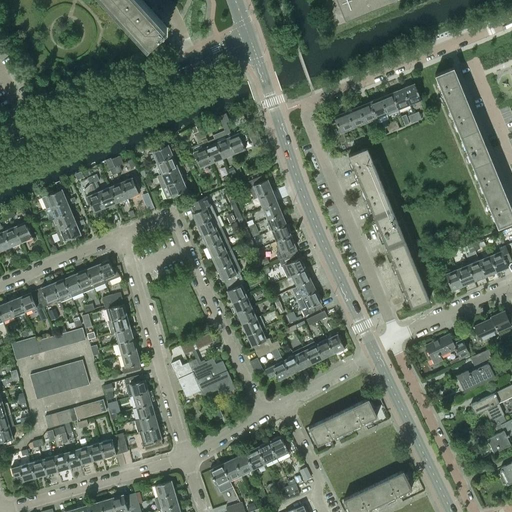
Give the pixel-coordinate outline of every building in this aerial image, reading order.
[(168,28),(142,0),(104,0),(147,47),(168,28)] [(336,0),(344,20),(378,6),(378,7),(395,0),(336,0)] [(435,74),(447,105),(466,97),(453,67),(435,74)] [(403,87),(410,105),(421,100),(414,83),(403,87)] [(403,87),(392,92),(399,109),(410,105),(403,87)] [(399,109),(392,92),(380,97),(388,114),(399,109)] [(380,97),(369,101),(376,118),(388,114),(380,97)] [(460,135),(478,128),(466,97),(447,105),(460,135)] [(376,118),(369,101),(358,106),(365,123),(376,118)] [(358,106),(347,110),(354,128),(365,123),(358,106)] [(343,132),(354,128),(347,110),(330,117),(333,123),(330,124),(342,151),(361,144),(357,136),(347,141),(343,132)] [(418,111),(413,114),(416,121),(421,119),(418,111)] [(224,115),(219,118),(220,120),(224,130),(234,154),(245,149),(242,141),(248,139),(243,128),(236,130),(237,133),(232,135),(229,129),(227,124),(230,123),(228,119),(227,114),(224,115)] [(396,121),(391,123),(394,130),(399,128),(396,121)] [(394,130),(391,123),(386,125),(389,132),(394,130)] [(256,131),(253,132),(250,125),(248,126),(247,128),(254,146),(261,143),(256,131)] [(472,166),(491,158),(478,128),(460,135),(472,166)] [(224,130),(213,135),(214,138),(223,158),(234,154),(224,130)] [(368,132),(371,139),(377,137),(374,130),(368,132)] [(368,132),(357,136),(361,144),(371,139),(368,132)] [(205,136),(201,138),(202,140),(211,163),(223,158),(214,138),(208,141),(207,138),(206,138),(205,136)] [(198,144),(191,147),(193,152),(192,153),(195,160),(196,159),(200,168),(211,163),(202,140),(201,138),(196,140),(198,144)] [(152,151),(156,163),(175,155),(174,151),(172,152),(168,144),(160,148),(159,146),(152,149),(153,151),(152,151)] [(348,154),(361,185),(379,177),(367,147),(348,154)] [(161,174),(178,167),(175,159),(177,159),(175,155),(156,163),(161,174)] [(120,156),(111,160),(114,167),(117,173),(121,171),(119,165),(123,163),(120,156)] [(485,196),(503,189),(491,158),(472,166),(485,196)] [(161,174),(157,176),(161,187),(166,185),(185,177),(183,173),(181,174),(178,167),(161,174)] [(253,198),(257,197),(273,190),(268,179),(265,180),(263,175),(246,182),(253,198)] [(95,182),(92,176),(88,178),(90,184),(84,190),(88,198),(86,198),(88,204),(90,204),(94,212),(105,207),(98,191),(95,182)] [(120,182),(127,198),(139,193),(135,185),(137,184),(134,177),(132,178),(132,177),(120,182)] [(166,185),(161,187),(166,198),(170,196),(171,196),(172,198),(179,195),(178,193),(187,189),(184,182),(186,181),(185,177),(166,185)] [(361,185),(373,215),(392,208),(379,177),(361,185)] [(127,198),(120,182),(109,186),(116,203),(127,198)] [(105,207),(116,203),(109,186),(98,191),(105,207)] [(46,209),(50,207),(69,199),(67,195),(65,196),(62,189),(53,192),(52,190),(46,193),(46,195),(45,196),(41,198),(46,209)] [(485,196),(497,227),(511,221),(511,210),(503,189),(485,196)] [(273,190),(257,197),(262,208),(277,202),(273,190)] [(204,197),(189,204),(193,213),(192,214),(197,225),(212,218),(217,216),(211,204),(210,205),(206,196),(204,197)] [(69,199),(50,207),(55,218),(72,211),(68,204),(75,201),(74,197),(69,199)] [(277,202),(262,208),(266,219),(282,213),(277,202)] [(373,215),(386,246),(404,239),(392,208),(373,215)] [(72,211),(55,218),(51,220),(55,231),(78,222),(77,218),(75,219),(72,211)] [(282,213),(266,219),(271,230),(286,224),(282,213)] [(212,218),(197,225),(202,236),(217,229),(221,227),(222,227),(217,216),(212,218)] [(83,220),(78,222),(55,231),(60,242),(64,240),(64,241),(65,240),(66,242),(73,239),(72,238),(81,234),(78,226),(84,223),(83,220)] [(14,226),(21,243),(32,238),(29,229),(31,228),(28,222),(26,222),(25,221),(14,226)] [(0,223),(0,251),(10,247),(3,231),(0,223)] [(255,224),(249,227),(253,236),(259,233),(255,224)] [(286,224),(271,230),(276,241),(291,235),(286,224)] [(21,243),(14,226),(3,231),(10,247),(21,243)] [(217,229),(202,236),(207,247),(226,238),(221,227),(217,229)] [(438,239),(442,248),(453,243),(449,234),(438,239)] [(291,235),(276,241),(280,253),(276,254),(279,260),(298,252),(295,247),(296,247),(291,235)] [(226,238),(207,247),(212,258),(231,249),(226,238)] [(386,246),(398,277),(417,269),(404,239),(386,246)] [(511,260),(505,245),(499,247),(501,250),(490,255),(497,272),(508,267),(506,262),(511,260)] [(216,269),(236,260),(231,249),(212,258),(216,269)] [(298,252),(279,260),(282,266),(287,277),(291,275),(306,268),(300,257),(298,252)] [(497,272),(490,255),(478,260),(485,277),(497,272)] [(97,264),(105,282),(120,276),(114,267),(112,268),(108,259),(97,264)] [(226,285),(241,278),(239,272),(241,271),(236,260),(216,269),(222,280),(223,279),(226,285)] [(485,277),(478,260),(467,264),(474,281),(485,277)] [(105,282),(97,264),(86,268),(94,288),(105,283),(105,282)] [(474,281),(467,264),(456,269),(463,286),(474,281)] [(94,288),(86,268),(75,273),(83,292),(94,288)] [(296,286),(311,279),(306,268),(291,275),(296,286)] [(429,300),(417,269),(398,277),(411,307),(429,300)] [(463,286),(456,269),(445,273),(452,291),(463,286)] [(83,292),(75,273),(63,278),(72,297),(83,292)] [(72,297),(63,278),(52,282),(60,300),(60,302),(72,297)] [(231,302),(247,295),(242,284),(244,283),(241,278),(226,285),(228,290),(226,291),(231,302)] [(301,297),(316,290),(311,279),(296,286),(301,297)] [(60,300),(52,282),(41,287),(41,288),(36,290),(43,307),(60,300)] [(43,307),(36,290),(30,292),(19,296),(25,312),(31,309),(32,311),(43,307)] [(301,297),(297,299),(302,310),(305,316),(322,307),(320,302),(322,301),(316,290),(301,297)] [(120,292),(107,296),(109,302),(122,298),(120,292)] [(247,295),(231,302),(236,313),(252,306),(249,300),(251,299),(249,294),(247,295)] [(25,312),(19,296),(8,301),(14,316),(25,312)] [(104,303),(109,321),(127,316),(124,304),(123,304),(122,298),(109,302),(104,303)] [(14,316),(8,301),(0,304),(0,313),(3,321),(14,316)] [(252,306),(236,313),(241,324),(256,317),(254,311),(256,310),(254,305),(252,306)] [(48,311),(52,320),(58,317),(55,309),(48,311)] [(504,310),(490,316),(491,318),(473,326),(479,341),(498,332),(497,331),(510,325),(511,329),(511,328),(511,313),(506,315),(504,310)] [(327,316),(324,311),(310,318),(312,323),(327,316)] [(111,333),(114,332),(130,327),(127,316),(109,321),(107,321),(111,333)] [(246,335),(261,328),(265,327),(260,316),(256,317),(241,324),(246,335)] [(134,339),(130,327),(114,332),(118,343),(134,339)] [(76,329),(80,341),(85,339),(82,328),(76,329)] [(256,351),(271,344),(269,338),(266,339),(261,328),(246,335),(251,346),(253,345),(256,351)] [(76,329),(71,331),(74,343),(80,341),(76,329)] [(74,343),(71,331),(65,333),(68,344),(74,343)] [(210,332),(181,345),(185,354),(214,341),(210,332)] [(65,333),(59,334),(62,346),(68,344),(65,333)] [(326,339),(333,354),(344,348),(340,340),(342,339),(340,334),(338,335),(337,333),(326,339)] [(62,346),(59,334),(53,336),(57,348),(62,346)] [(462,339),(453,343),(449,334),(425,346),(433,363),(442,359),(440,355),(454,348),(460,361),(470,357),(462,339)] [(53,336),(47,338),(51,349),(57,348),(53,336)] [(51,349),(47,338),(42,339),(45,351),(51,349)] [(42,339),(36,341),(39,353),(45,351),(42,339)] [(118,343),(116,344),(119,356),(121,355),(137,350),(134,339),(118,343)] [(315,344),(322,359),(333,354),(326,339),(315,344)] [(33,354),(39,353),(36,341),(30,343),(33,354)] [(303,346),(311,364),(322,359),(315,344),(313,341),(303,346)] [(33,354),(30,343),(24,344),(28,356),(33,354)] [(276,348),(273,343),(271,344),(256,351),(258,356),(271,350),(276,348)] [(28,356),(24,344),(19,346),(22,357),(28,356)] [(493,377),(486,364),(493,360),(490,354),(498,350),(495,345),(463,360),(463,361),(472,357),(477,368),(469,372),(467,369),(456,375),(464,391),(493,377)] [(22,357),(19,346),(13,348),(16,359),(22,357)] [(293,355),(301,369),(311,364),(303,346),(292,351),(293,355)] [(276,348),(271,350),(275,359),(281,357),(277,348),(276,348)] [(140,362),(137,350),(121,355),(124,367),(122,367),(124,373),(140,368),(138,363),(140,362)] [(282,360),(290,375),(301,369),(293,355),(282,360)] [(290,375),(282,360),(281,357),(275,359),(277,362),(265,368),(269,377),(275,374),(278,380),(290,375)] [(171,363),(186,396),(200,390),(203,395),(217,389),(220,395),(235,388),(222,360),(216,363),(213,358),(199,364),(196,358),(182,365),(179,359),(171,363)] [(76,361),(80,373),(85,372),(82,360),(76,361)] [(74,375),(80,373),(76,361),(70,363),(74,375)] [(68,377),(74,375),(70,363),(65,365),(68,377)] [(62,378),(68,377),(65,365),(59,366),(62,378)] [(57,380),(62,378),(59,366),(53,368),(57,380)] [(51,382),(57,380),(53,368),(47,370),(51,382)] [(45,383),(51,382),(47,370),(42,371),(45,383)] [(36,373),(39,385),(45,383),(42,371),(36,373)] [(85,372),(80,373),(83,385),(89,384),(85,372)] [(30,375),(33,387),(39,385),(36,373),(30,375)] [(77,387),(83,385),(80,373),(74,375),(77,387)] [(129,397),(133,396),(149,391),(145,379),(143,380),(142,374),(125,379),(127,384),(126,384),(129,397)] [(72,389),(77,387),(74,375),(68,377),(72,389)] [(72,389),(68,377),(62,378),(66,390),(72,389)] [(60,392),(66,390),(62,378),(57,380),(60,392)] [(54,394),(60,392),(57,380),(51,382),(54,394)] [(48,395),(54,394),(51,382),(45,383),(48,395)] [(48,395),(45,383),(39,385),(43,397),(48,395)] [(111,383),(103,385),(105,393),(111,391),(112,387),(111,383)] [(511,385),(511,384),(470,404),(475,414),(485,410),(490,421),(491,421),(494,427),(500,424),(506,422),(503,415),(504,415),(498,403),(511,396),(511,385)] [(37,399),(43,397),(39,385),(33,387),(37,399)] [(133,396),(136,407),(152,403),(149,391),(133,396)] [(378,393),(372,396),(377,406),(382,403),(378,393)] [(368,398),(338,412),(347,430),(359,424),(360,426),(365,424),(364,422),(377,416),(372,405),(374,404),(371,399),(369,400),(368,398)] [(97,401),(100,412),(106,411),(103,399),(97,401)] [(100,412),(97,401),(91,403),(95,414),(100,412)] [(7,402),(3,403),(0,404),(0,416),(10,414),(7,402)] [(95,414),(91,403),(86,404),(89,416),(95,414)] [(136,407),(139,419),(155,414),(152,403),(136,407)] [(89,416),(86,404),(80,406),(83,417),(89,416)] [(212,407),(216,418),(223,416),(220,405),(212,407)] [(83,417),(80,406),(74,408),(77,419),(83,417)] [(68,409),(72,421),(77,419),(74,408),(68,409)] [(62,411),(66,422),(72,421),(68,409),(62,411)] [(57,413),(60,424),(66,422),(62,411),(57,413)] [(335,436),(347,430),(338,412),(308,426),(310,429),(307,430),(310,435),(312,434),(317,445),(330,438),(331,440),(335,438),(335,436)] [(51,414),(54,426),(60,424),(57,413),(51,414)] [(14,425),(10,414),(0,416),(0,429),(10,427),(14,425)] [(54,426),(51,414),(45,416),(48,427),(54,426)] [(138,432),(140,431),(158,426),(155,414),(139,419),(134,420),(138,432)] [(503,430),(486,438),(493,452),(510,445),(511,444),(507,436),(511,433),(511,418),(506,422),(500,424),(503,430)] [(158,426),(140,431),(144,446),(145,450),(156,447),(163,445),(161,439),(161,438),(162,438),(158,426)] [(13,439),(10,427),(0,429),(0,444),(4,443),(4,441),(13,439)] [(111,438),(100,442),(104,458),(116,454),(122,452),(118,439),(117,434),(111,436),(111,438)] [(268,441),(277,458),(289,452),(288,450),(290,449),(287,443),(286,444),(285,442),(284,442),(280,435),(268,441)] [(124,437),(118,439),(122,452),(127,451),(124,437)] [(277,458),(268,441),(257,446),(265,463),(277,458)] [(93,461),(104,458),(100,442),(88,445),(93,461)] [(81,464),(93,461),(88,445),(77,448),(81,464)] [(245,452),(253,469),(265,463),(257,446),(245,452)] [(69,468),(81,464),(77,448),(65,452),(69,468)] [(58,471),(69,468),(65,452),(53,455),(58,471)] [(233,457),(242,475),(253,469),(245,452),(233,457)] [(46,474),(58,471),(53,455),(42,458),(46,474)] [(222,463),(230,480),(242,475),(233,457),(222,463)] [(35,478),(46,474),(42,458),(30,462),(35,478)] [(499,469),(507,485),(511,482),(511,461),(501,467),(501,469),(499,469)] [(35,478),(30,462),(11,467),(14,477),(20,475),(22,481),(35,478)] [(222,463),(210,469),(213,476),(213,477),(214,479),(212,479),(215,485),(217,484),(218,486),(221,492),(232,486),(230,480),(222,463)] [(304,480),(311,477),(306,467),(299,470),(304,480)] [(373,484),(382,502),(394,496),(395,498),(397,497),(400,496),(399,494),(412,488),(406,477),(409,476),(406,471),(404,472),(403,470),(373,484)] [(284,487),(286,493),(298,489),(296,483),(295,483),(294,479),(288,481),(290,485),(284,487)] [(154,485),(158,497),(175,492),(171,480),(161,483),(160,482),(156,483),(156,484),(154,485)] [(272,483),(268,485),(273,494),(277,491),(272,483)] [(382,502),(373,484),(343,499),(344,501),(342,502),(345,507),(347,506),(349,511),(361,511),(365,510),(365,511),(366,511),(368,511),(370,510),(369,508),(382,502)] [(298,489),(286,493),(282,494),(284,500),(299,494),(298,489)] [(178,503),(175,492),(158,497),(161,508),(178,503)] [(134,508),(139,507),(135,493),(129,494),(134,508)] [(111,497),(115,511),(123,511),(134,509),(134,508),(129,494),(124,496),(123,494),(111,497)] [(100,500),(103,511),(115,511),(111,497),(100,500)] [(88,504),(90,511),(103,511),(100,500),(88,504)] [(226,507),(227,511),(229,511),(244,507),(242,502),(226,507)] [(162,511),(180,511),(178,503),(161,508),(162,511)]
